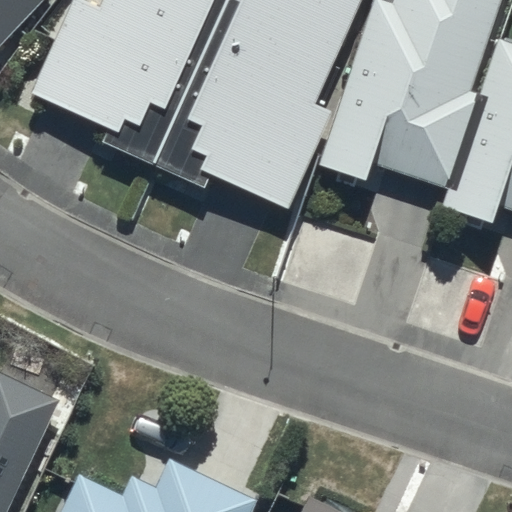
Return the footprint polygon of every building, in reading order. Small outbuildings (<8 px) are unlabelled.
[(0,0),(0,44),(41,0),(0,0)] [(314,170),(336,107),(312,95),(358,0),(239,0),(237,4),(228,0),(68,0),(16,109),(28,113),(32,103),(109,133),(101,152),(202,191),(204,186),(290,215),(307,168),(314,170)] [(336,107),(314,170),(364,188),(372,165),(446,190),(498,39),(484,34),(495,0),(390,0),(389,6),(374,1),(336,107)] [(511,44),(498,39),(446,190),(449,191),(443,210),(490,227),(495,213),(511,218),(511,44)] [(0,511),(5,511),(57,402),(32,390),(42,368),(21,357),(10,380),(0,374),(0,511)] [(246,511),(251,502),(166,461),(151,493),(126,481),(118,496),(79,477),(62,511),(246,511)] [(343,511),(308,496),(301,511),(343,511)]
